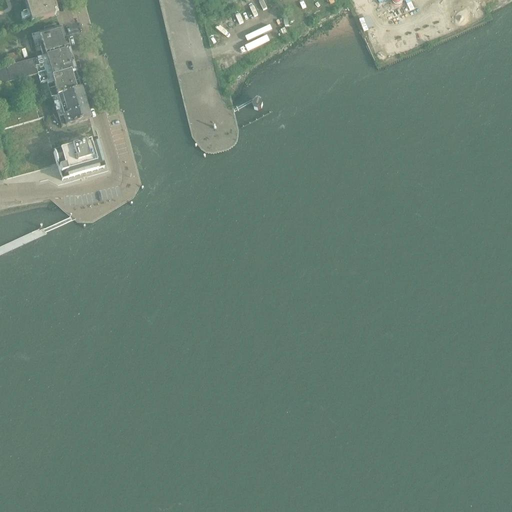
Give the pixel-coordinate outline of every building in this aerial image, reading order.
[(26,0),(34,23),(58,16),(57,13),(57,14),(57,13),(56,13),(56,12),(55,12),(50,0),(26,0)] [(36,57),(37,60),(69,51),(66,42),(64,41),(63,39),(64,37),(63,33),(61,31),(61,30),(40,36),(39,34),(31,36),(36,53),(40,51),(42,56),(36,57)] [(75,72),(69,51),(37,60),(33,62),(37,76),(40,85),(47,83),(52,81),(51,79),(75,72)] [(9,61),(19,59),(18,53),(8,54),(9,61)] [(0,86),(37,76),(33,62),(0,70),(0,86)] [(57,97),(57,98),(81,91),(75,72),(51,79),(52,81),(47,83),(51,99),(57,97)] [(89,120),(81,91),(57,98),(58,103),(53,105),(56,113),(61,111),(63,117),(59,118),(60,123),(64,121),(66,127),(89,120)] [(262,110),(263,106),(261,102),(257,101),(254,103),(252,106),(254,110),(258,111),(262,110)] [(0,116),(0,120),(3,130),(42,119),(38,106),(0,116)] [(90,120),(82,123),(85,128),(92,126),(90,120)] [(96,141),(53,154),(57,167),(57,166),(62,182),(104,169),(96,141)]
